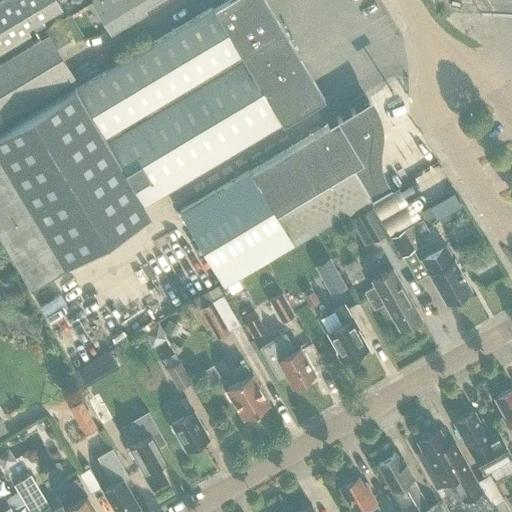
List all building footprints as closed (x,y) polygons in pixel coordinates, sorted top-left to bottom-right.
[(26,27),(61,7),(56,0),(3,0),(0,2),(0,50),(29,33),(26,27)] [(0,235),(30,285),(127,226),(148,214),(131,186),(143,179),(146,183),(152,180),(185,179),(211,165),(283,123),(324,98),(299,59),(264,0),(225,0),(127,59),(76,90),(75,89),(0,133),(0,235)] [(95,0),(92,2),(109,29),(127,17),(130,21),(144,12),(141,8),(153,0),(95,0)] [(45,30),(47,34),(0,62),(0,120),(73,76),(57,51),(73,41),(60,20),(45,30)] [(372,99),(336,120),(181,212),(224,283),(291,243),(390,184),(388,181),(384,175),(382,168),(380,161),(379,154),(380,146),(381,139),(381,133),(381,125),(380,117),(378,110),(375,103),(372,99)] [(349,219),(364,246),(386,233),(371,206),(349,219)] [(402,228),(389,235),(400,254),(402,254),(412,248),(402,228)] [(443,246),(422,259),(447,302),(469,289),(443,246)] [(358,271),(371,268),(367,249),(354,252),(358,271)] [(329,256),(314,265),(330,293),(345,285),(329,256)] [(405,290),(397,276),(392,268),(370,280),(373,284),(363,290),(373,307),(383,301),(399,329),(419,317),(404,290),(405,290)] [(238,318),(248,312),(230,283),(220,289),(238,318)] [(309,305),(319,300),(313,289),(303,294),(309,305)] [(215,336),(228,329),(239,322),(222,294),(212,300),(206,290),(192,299),(197,308),(193,310),(202,327),(208,324),(215,336)] [(282,321),(294,314),(282,292),(269,299),(282,321)] [(75,317),(96,301),(90,294),(69,310),(75,317)] [(340,362),(366,347),(355,329),(358,327),(345,303),(334,309),(341,323),(327,331),(338,350),(335,352),(340,362)] [(264,326),(276,320),(267,304),(255,311),(264,326)] [(265,329),(257,315),(245,322),(253,336),(265,329)] [(303,383),(304,381),(314,374),(291,333),(286,336),(284,333),(261,347),(277,375),(283,371),(292,387),(295,386),(297,387),(303,383)] [(178,361),(175,362),(166,368),(177,387),(189,380),(178,361)] [(242,418),(268,403),(251,373),(249,374),(242,363),(232,369),(238,380),(224,388),(242,418)] [(110,412),(121,406),(108,382),(97,389),(110,412)] [(511,437),(511,387),(495,396),(505,414),(503,415),(508,426),(506,427),(511,437)] [(187,449),(207,438),(192,411),(193,410),(185,396),(177,401),(185,415),(172,422),(187,449)] [(87,433),(98,427),(82,400),(71,406),(87,433)] [(483,472),(511,456),(511,455),(498,430),(491,434),(482,418),(478,420),(472,411),(470,412),(466,413),(460,416),(458,419),(455,421),(483,472)] [(141,439),(128,447),(144,474),(165,462),(157,447),(167,442),(160,429),(150,412),(131,422),(134,426),(141,439)] [(423,447),(415,452),(434,487),(451,478),(463,499),(481,490),(455,442),(447,446),(438,430),(430,434),(428,434),(421,437),(420,439),(419,440),(423,447)] [(114,511),(129,511),(138,507),(123,481),(129,478),(113,450),(98,458),(114,485),(103,491),(114,511)] [(395,452),(377,462),(393,490),(404,484),(419,511),(442,511),(438,502),(428,508),(423,499),(424,498),(413,479),(414,478),(404,460),(400,462),(395,452)] [(100,487),(89,467),(79,474),(91,493),(100,487)] [(489,472),(477,479),(492,504),(504,498),(489,472)] [(61,504),(52,509),(31,475),(15,485),(30,511),(95,511),(76,479),(66,484),(76,501),(63,508),(61,504)] [(342,483),(339,485),(354,511),(381,511),(376,501),(366,482),(362,485),(356,475),(354,477),(350,477),(344,480),(342,483)] [(4,498),(0,499),(0,511),(10,511),(11,511),(4,498)]
